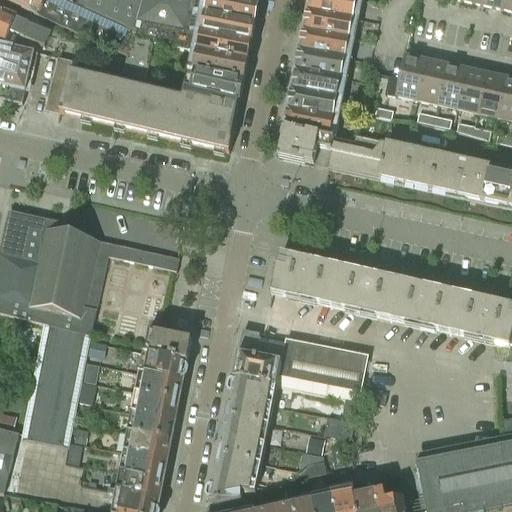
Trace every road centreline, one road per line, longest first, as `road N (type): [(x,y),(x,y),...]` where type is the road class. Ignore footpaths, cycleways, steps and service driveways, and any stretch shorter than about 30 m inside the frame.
road 1 (residential): [(245,196),(188,511)]
road 2 (residential): [(511,70),(387,43),(394,1),(511,26)]
road 3 (residential): [(245,196),(511,257)]
road 4 (residential): [(0,141),(245,196)]
road 5 (residential): [(280,0),(245,196)]
